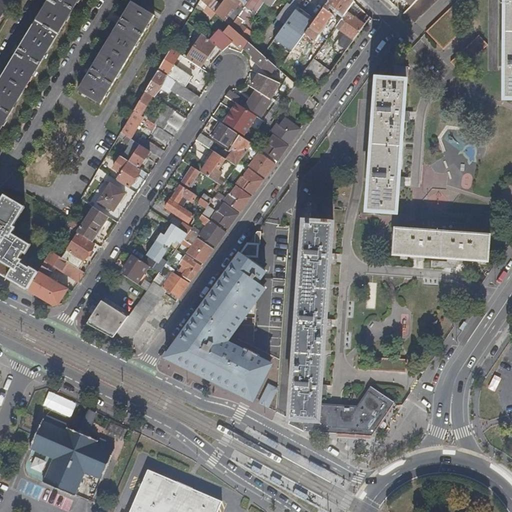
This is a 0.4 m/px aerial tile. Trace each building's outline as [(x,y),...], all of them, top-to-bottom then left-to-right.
[(48,0),(0,79),(0,129),(78,0),(48,0)] [(0,0),(0,17),(10,0),(0,0)] [(237,6),(225,23),(229,26),(230,27),(237,18),(241,12),(248,3),(245,0),(243,4),(238,0),(223,0),(214,13),(221,19),(233,3),(237,6)] [(354,2),(351,0),(328,0),(321,11),(305,34),(314,40),(318,34),(335,11),(343,17),(346,13),(354,2)] [(317,9),(321,11),(328,0),(311,0),(320,6),(317,9)] [(436,0),(416,0),(417,0),(403,13),(413,23),(436,0)] [(458,0),(427,31),(444,48),(465,28),(457,20),(476,0),(458,0)] [(132,2),(79,91),(101,104),(154,16),(132,2)] [(299,5),(294,2),(290,7),(288,5),(277,20),(284,26),(299,5)] [(233,3),(221,19),(225,23),(237,6),(233,3)] [(211,18),(214,13),(206,6),(202,11),(211,18)] [(340,53),(342,55),(369,18),(367,16),(361,23),(346,13),(343,17),(336,27),(345,34),(337,47),(341,50),(340,53)] [(243,22),(237,18),(230,27),(236,32),(243,22)] [(233,43),(242,50),(243,49),(248,42),(246,41),(242,37),(238,34),(236,32),(230,27),(229,26),(225,31),(227,31),(224,35),(218,30),(210,41),(215,45),(222,51),(233,43)] [(242,28),(238,34),(242,37),(246,41),(251,35),(242,28)] [(200,67),(215,45),(210,41),(202,35),(186,58),(200,67)] [(479,35),(451,61),(460,71),(488,44),(479,35)] [(270,73),(276,67),(263,55),(248,42),(243,49),(254,57),(252,59),(262,68),(263,67),(270,73)] [(168,73),(179,55),(171,49),(158,70),(184,88),(188,82),(178,75),(176,78),(168,73)] [(305,72),(322,84),(330,72),(313,59),(304,71),(305,72)] [(378,79),(368,211),(396,213),(399,178),(404,114),(406,82),(407,82),(408,67),(395,66),(394,81),(378,79)] [(169,88),(195,105),(200,98),(184,88),(158,70),(145,92),(152,96),(165,105),(169,107),(171,104),(155,94),(165,78),(173,83),(169,88)] [(322,84),(305,72),(301,78),(317,90),(322,84)] [(263,79),(264,76),(261,75),(260,78),(254,75),(250,87),(256,91),(269,99),(276,88),(263,79)] [(302,108),(310,97),(296,84),(292,89),(289,94),(287,97),(302,108)] [(281,90),(289,94),(292,89),(283,85),(281,90)] [(239,96),(230,89),(226,96),(235,102),(239,96)] [(265,111),(272,101),(269,99),(256,91),(251,98),(258,103),(253,111),(261,116),(262,115),(264,117),(268,112),(265,111)] [(148,104),(152,96),(145,92),(134,111),(141,116),(144,110),(149,112),(152,107),(148,104)] [(258,103),(251,98),(246,106),(253,111),(258,103)] [(271,111),(275,113),(280,106),(276,104),(271,111)] [(158,116),(179,130),(186,119),(169,107),(165,105),(158,116)] [(239,116),(262,131),(265,127),(267,124),(263,121),(244,108),(239,116)] [(141,121),(143,117),(141,116),(134,111),(121,133),(130,139),(141,121)] [(275,113),(271,111),(263,121),(267,124),(269,122),(275,113)] [(145,114),(143,117),(158,127),(174,137),(178,132),(149,113),(148,116),(145,114)] [(154,132),(158,127),(143,117),(141,121),(148,126),(147,128),(154,132)] [(284,118),(273,133),(289,144),(300,129),(284,118)] [(229,152),(225,158),(225,159),(237,166),(239,163),(252,144),(239,135),(221,123),(212,137),(227,148),(232,140),(234,141),(231,146),(235,149),(233,152),(231,151),(229,152)] [(153,134),(169,145),(173,139),(174,137),(158,127),(154,132),(153,134)] [(243,128),(239,135),(252,144),(259,135),(252,130),(250,133),(243,128)] [(130,139),(121,133),(117,139),(129,147),(131,144),(128,143),(130,139)] [(211,141),(201,134),(197,140),(207,147),(211,141)] [(272,135),(263,148),(270,154),(269,156),(277,161),(287,146),(272,135)] [(140,137),(137,143),(150,152),(160,159),(164,153),(140,137)] [(139,168),(150,152),(137,143),(130,139),(128,143),(131,144),(129,147),(122,157),(139,168)] [(217,171),(225,159),(225,158),(222,157),(220,155),(212,150),(207,157),(210,159),(201,173),(216,182),(218,179),(221,173),(217,171)] [(259,152),(249,167),(264,178),(275,164),(259,152)] [(345,154),(333,171),(340,176),(352,159),(345,154)] [(129,188),(141,169),(139,168),(122,157),(121,156),(113,168),(122,174),(117,181),(129,188)] [(263,181),(239,163),(237,166),(245,172),(236,184),(252,195),(263,181)] [(194,180),(200,172),(193,167),(182,182),(191,188),(196,181),(194,180)] [(105,192),(110,184),(106,181),(100,189),(105,192)] [(105,192),(99,202),(104,205),(106,207),(113,211),(125,194),(110,184),(105,192)] [(210,194),(214,197),(218,192),(222,187),(217,184),(210,194)] [(193,203),(197,196),(181,185),(172,198),(184,206),(188,200),(193,203)] [(234,187),(224,201),(240,213),(250,198),(234,187)] [(203,193),(200,198),(201,198),(209,204),(213,199),(203,193)] [(14,227),(25,207),(4,195),(0,202),(0,240),(2,242),(0,245),(0,274),(27,291),(38,272),(30,267),(29,268),(21,263),(23,260),(20,259),(23,253),(26,255),(32,245),(12,234),(16,228),(14,227)] [(198,203),(206,209),(208,206),(209,204),(201,198),(198,203)] [(189,223),(194,215),(171,200),(166,207),(189,223)] [(311,201),(309,223),(304,223),(289,420),(290,420),(291,420),(304,421),(303,427),(368,431),(387,404),(367,391),(356,407),(319,404),(320,389),(325,323),(329,258),(333,203),(322,202),(311,201)] [(222,203),(212,218),(228,229),(238,214),(222,203)] [(213,210),(208,206),(206,209),(202,214),(207,218),(213,210)] [(90,241),(107,216),(94,208),(77,232),(78,233),(90,241)] [(77,219),(72,216),(70,218),(66,225),(71,228),(77,219)] [(210,221),(199,235),(207,241),(207,242),(215,247),(226,232),(210,221)] [(201,225),(196,222),(191,230),(195,233),(201,225)] [(182,223),(178,228),(187,234),(191,230),(182,223)] [(170,247),(176,251),(187,234),(178,228),(172,224),(165,235),(161,233),(155,243),(167,251),(170,247)] [(395,229),(393,255),(416,257),(445,259),(444,265),(454,266),(454,260),(470,261),(487,263),(489,237),(395,229)] [(249,244),(240,255),(258,256),(259,244),(261,244),(262,231),(258,231),(256,233),(255,244),(249,244)] [(90,241),(78,233),(62,258),(73,265),(79,269),(95,244),(90,241)] [(197,238),(187,253),(202,264),(213,249),(197,238)] [(150,257),(145,264),(147,265),(149,266),(159,273),(168,262),(162,258),(167,251),(155,243),(146,255),(150,257)] [(48,262),(79,282),(85,273),(79,269),(73,265),(62,258),(51,251),(45,260),(48,262)] [(129,266),(135,257),(133,255),(127,265),(129,266)] [(185,255),(180,262),(188,268),(182,276),(190,281),(201,266),(185,255)] [(123,275),(137,284),(143,275),(141,274),(147,265),(145,264),(135,257),(129,266),(123,275)] [(143,275),(149,266),(147,265),(141,274),(143,275)] [(44,267),(42,266),(38,272),(27,291),(53,306),(59,304),(68,289),(48,276),(51,271),(44,267)] [(173,272),(162,287),(178,298),(189,283),(173,272)] [(240,282),(228,273),(167,357),(254,401),(271,366),(258,359),(259,356),(245,350),(244,352),(226,343),(257,301),(259,275),(248,274),(247,275),(244,277),(240,282)] [(164,293),(152,284),(147,291),(128,317),(116,333),(129,342),(164,293)] [(87,324),(114,337),(115,335),(116,333),(128,317),(103,300),(97,309),(93,315),(87,324)] [(89,312),(93,315),(97,309),(93,306),(89,312)] [(406,359),(358,356),(357,369),(405,372),(406,359)] [(268,384),(258,403),(268,408),(276,388),(268,384)] [(46,392),(41,407),(70,416),(75,401),(46,392)] [(90,429),(96,412),(87,409),(81,426),(90,429)] [(100,442),(90,438),(93,433),(84,429),(82,433),(72,428),(71,429),(72,430),(72,431),(69,430),(71,425),(51,416),(49,421),(48,420),(48,419),(33,450),(34,450),(35,449),(57,459),(46,482),(57,487),(56,488),(76,497),(87,473),(102,481),(102,482),(103,482),(117,451),(116,451),(116,452),(114,451),(116,446),(103,440),(100,445),(98,444),(99,443),(100,443),(100,442)] [(219,511),(223,505),(175,484),(149,473),(131,511),(219,511)] [(58,495),(54,506),(69,511),(73,500),(58,495)]
